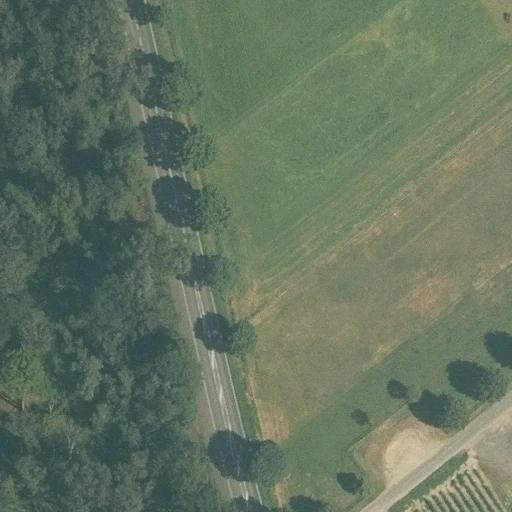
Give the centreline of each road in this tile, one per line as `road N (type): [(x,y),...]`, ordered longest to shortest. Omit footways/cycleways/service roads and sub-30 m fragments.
road 1 (secondary): [(255,511),(123,0)]
road 2 (residential): [(511,407),(382,511)]
